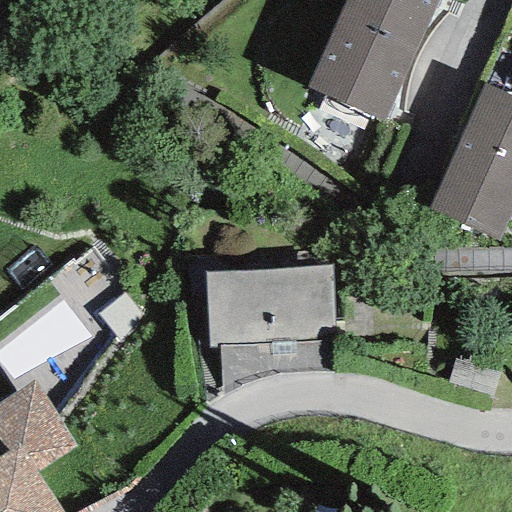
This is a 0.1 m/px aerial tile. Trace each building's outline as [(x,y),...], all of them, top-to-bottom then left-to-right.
[(437,0),(344,0),(305,88),(383,122),(437,0)] [(511,207),(511,97),(482,85),(428,210),(498,240),(511,207)] [(332,266),(204,272),(207,348),(335,342),(332,266)] [(144,296),(120,277),(95,308),(54,276),(19,320),(61,353),(77,333),(100,351),(144,296)] [(0,511),(61,511),(36,473),(75,446),(32,381),(0,402),(0,511)]
